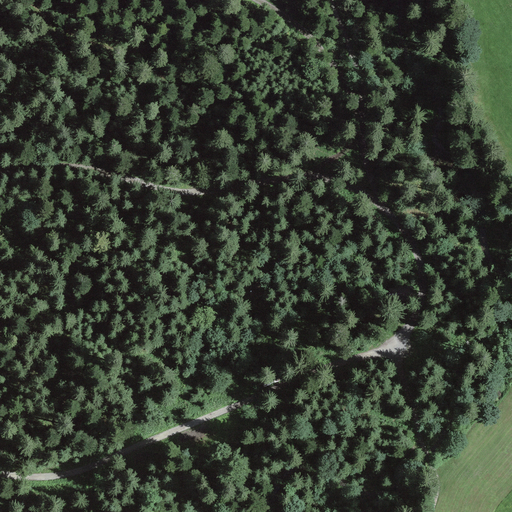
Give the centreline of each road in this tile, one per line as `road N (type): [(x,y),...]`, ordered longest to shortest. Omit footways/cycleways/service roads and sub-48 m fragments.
road 1 (track): [(0,168),(67,164),(164,186),(233,188),(310,176),(367,187),(417,250),(424,282),(419,308),(389,350)]
road 2 (track): [(0,476),(57,478),(343,359),(389,350)]
road 3 (track): [(367,187),(346,87),(305,34),(250,0)]
road 4 (track): [(389,350),(404,365),(439,488),(432,511)]
